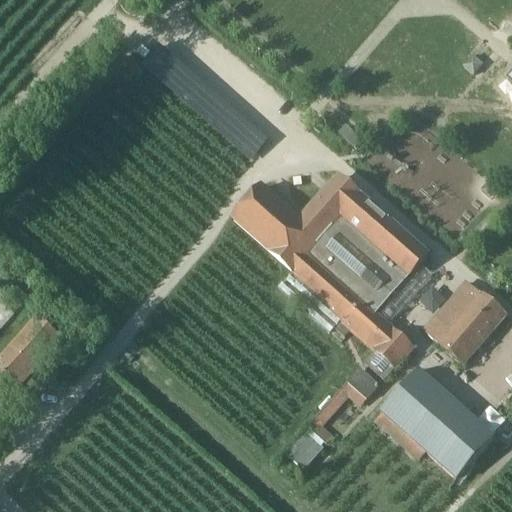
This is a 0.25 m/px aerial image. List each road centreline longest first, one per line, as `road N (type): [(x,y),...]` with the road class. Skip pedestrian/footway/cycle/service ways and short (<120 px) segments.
road 1 (track): [(0,474),(293,136)]
road 2 (track): [(299,511),(124,339)]
road 3 (track): [(0,120),(106,6)]
